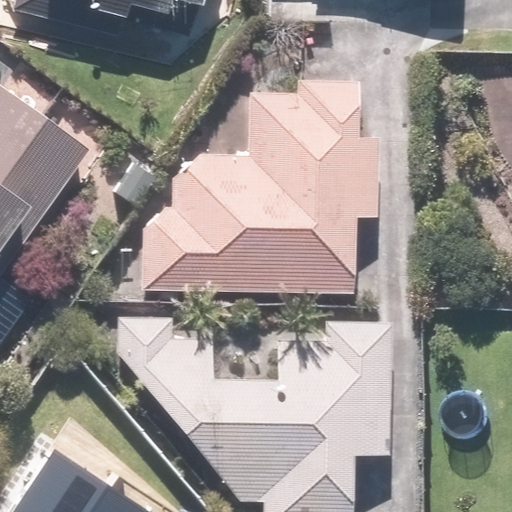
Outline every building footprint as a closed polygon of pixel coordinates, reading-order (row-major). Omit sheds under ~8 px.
[(14,0),(12,9),(119,35),(122,23),(194,41),(204,0),(14,0)] [(144,201),(141,288),(356,296),(359,216),(383,217),(386,132),(364,131),(366,75),(297,72),(296,90),(244,88),(241,151),(173,149),(170,202),(144,201)] [(95,153),(0,81),(0,260),(40,209),(48,215),(95,153)] [(391,455),(394,322),(277,318),(275,377),(214,374),(216,316),(122,312),(118,358),(246,503),(264,502),(263,511),(358,511),(360,453),(391,455)] [(147,511),(51,450),(10,511),(147,511)]
